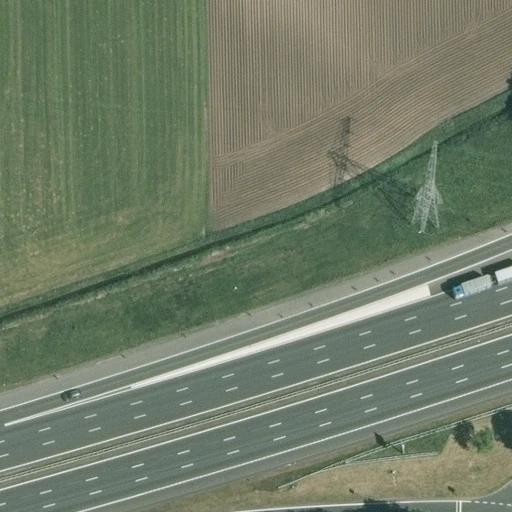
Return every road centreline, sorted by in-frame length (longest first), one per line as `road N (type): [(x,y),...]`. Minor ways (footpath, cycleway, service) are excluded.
road 1 (motorway): [(511,243),(8,448)]
road 2 (motorway): [(4,511),(511,356)]
road 3 (motorway): [(511,292),(8,448)]
